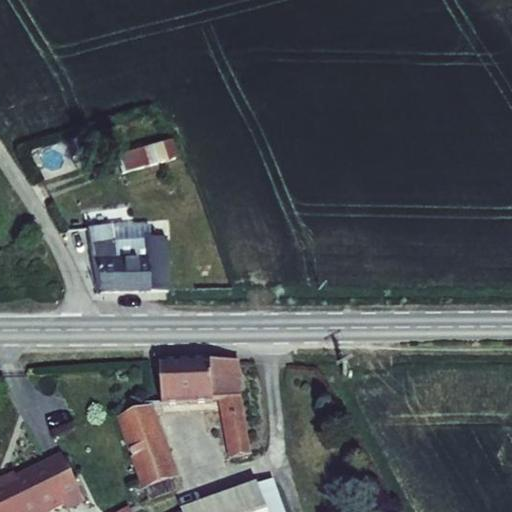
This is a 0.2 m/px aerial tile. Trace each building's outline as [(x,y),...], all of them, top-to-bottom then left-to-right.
[(117,158),(121,175),(175,160),(170,143),(117,158)] [(140,249),(140,258),(165,258),(163,226),(124,230),(124,227),(86,230),(90,249),(140,249)] [(140,258),(140,249),(90,249),(98,294),(167,293),(165,258),(140,258)] [(237,364),(159,368),(162,407),(221,404),(233,472),(251,468),(239,399),(237,364)] [(148,412),(121,422),(150,501),(176,491),(148,412)] [(5,486),(3,483),(0,483),(0,511),(50,511),(63,506),(65,511),(83,503),(62,459),(16,481),(5,486)] [(3,483),(5,486),(16,481),(14,477),(3,483)] [(281,511),(272,484),(188,511),(281,511)]
